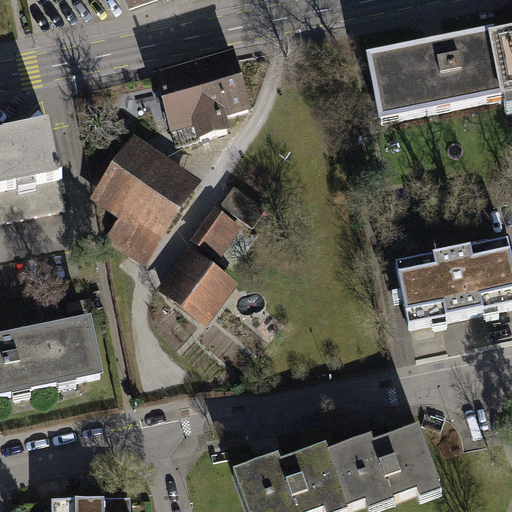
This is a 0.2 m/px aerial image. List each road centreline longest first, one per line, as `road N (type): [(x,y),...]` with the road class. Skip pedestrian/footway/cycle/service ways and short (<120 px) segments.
road 1 (tertiary): [(381,0),(0,77)]
road 2 (residential): [(409,389),(183,429)]
road 3 (residential): [(153,444),(0,475)]
